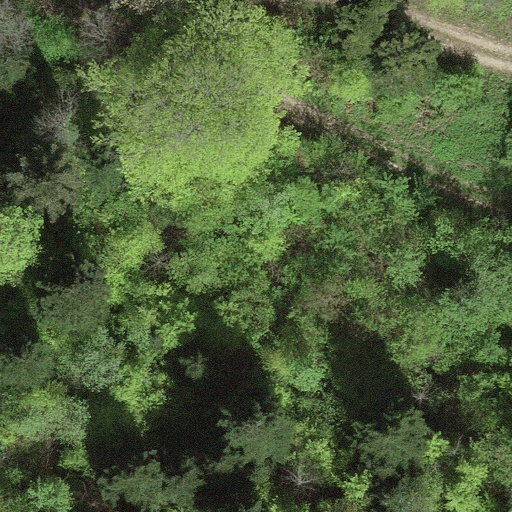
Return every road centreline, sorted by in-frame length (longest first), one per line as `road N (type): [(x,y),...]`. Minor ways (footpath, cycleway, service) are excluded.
road 1 (track): [(58,0),(511,205)]
road 2 (track): [(379,0),(511,62)]
